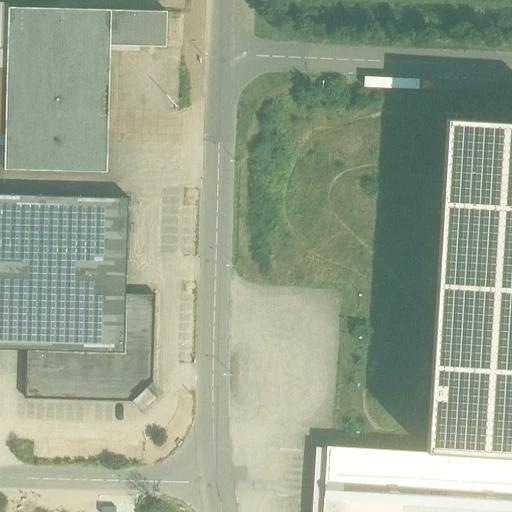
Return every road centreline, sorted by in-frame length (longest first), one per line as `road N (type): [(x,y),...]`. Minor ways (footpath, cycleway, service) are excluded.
road 1 (unclassified): [(213,480),(223,55)]
road 2 (unclassified): [(511,67),(223,55)]
road 3 (unclassified): [(0,476),(213,480)]
